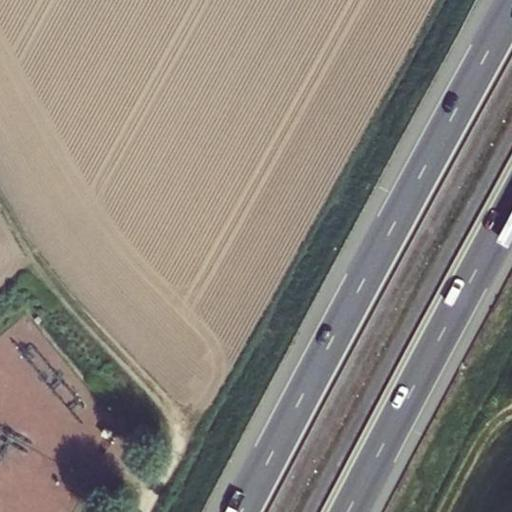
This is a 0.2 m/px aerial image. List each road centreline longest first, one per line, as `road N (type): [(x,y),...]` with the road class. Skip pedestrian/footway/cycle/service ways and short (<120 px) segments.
road 1 (motorway): [(511,7),(241,511)]
road 2 (motorway): [(348,511),(511,205)]
